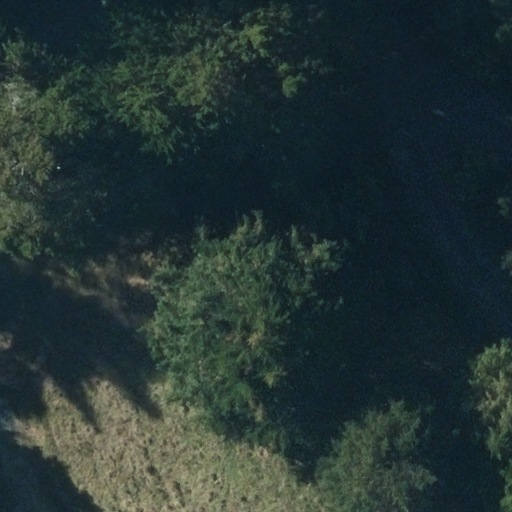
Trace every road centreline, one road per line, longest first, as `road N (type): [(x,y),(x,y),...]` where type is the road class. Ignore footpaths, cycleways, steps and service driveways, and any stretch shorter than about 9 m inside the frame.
road 1 (unknown): [(355,0),(358,70),(397,133),(511,240)]
road 2 (unclassified): [(165,0),(0,33)]
